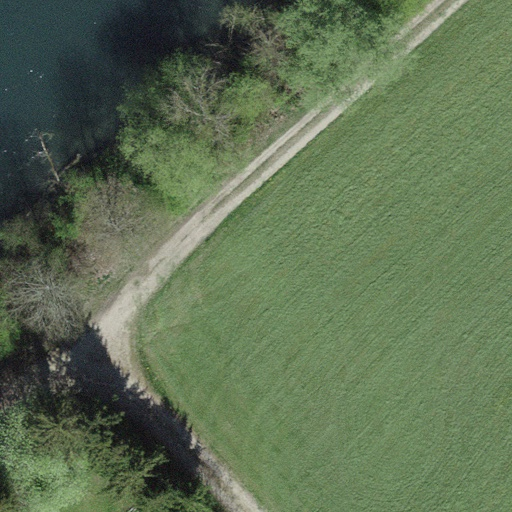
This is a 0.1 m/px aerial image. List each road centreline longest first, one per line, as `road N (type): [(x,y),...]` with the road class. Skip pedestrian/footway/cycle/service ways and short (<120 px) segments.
road 1 (unclassified): [(145,314),(164,280),(477,0)]
road 2 (unclassified): [(145,314),(140,359),(153,399),(245,511)]
road 3 (track): [(0,437),(145,314)]
